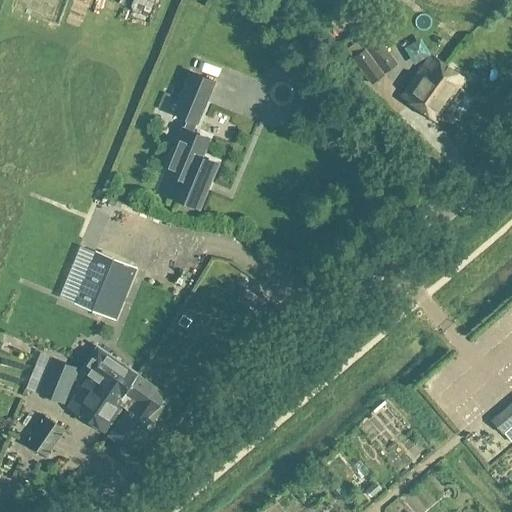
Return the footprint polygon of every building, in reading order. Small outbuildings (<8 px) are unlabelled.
[(370,26),(357,35),(366,48),(377,60),(385,71),(397,62),(389,51),(370,26)] [(366,48),(353,57),(372,83),(386,73),(386,72),(385,71),(377,60),(366,48)] [(402,96),(424,112),(428,106),(426,105),(430,99),(426,96),(428,92),(429,92),(432,88),(437,82),(436,82),(448,65),(432,54),(402,96)] [(467,79),(448,65),(436,82),(437,82),(432,88),(429,92),(428,92),(426,96),(430,99),(426,105),(428,106),(424,112),(437,121),(448,106),(449,106),(462,88),(461,88),(467,79)] [(203,156),(210,138),(193,130),(195,123),(197,124),(215,81),(190,70),(172,114),(187,120),(184,127),(183,126),(163,172),(176,178),(168,195),(199,208),(218,163),(203,156)] [(95,252),(74,302),(116,320),(137,269),(95,252)] [(233,305),(254,320),(266,303),(245,288),(233,305)] [(119,398),(137,373),(98,346),(81,369),(90,375),(88,377),(119,398)] [(78,367),(52,356),(37,391),(64,402),(78,367)] [(0,364),(0,387),(23,390),(25,367),(0,364)] [(137,373),(119,398),(116,402),(126,408),(108,434),(130,450),(182,405),(137,373)] [(116,402),(119,398),(88,377),(68,406),(108,434),(126,408),(116,402)] [(503,432),(511,424),(511,403),(493,420),(503,432)] [(47,456),(65,429),(45,415),(27,442),(47,456)] [(375,481),(366,490),(371,496),(381,488),(375,481)] [(0,486),(0,500),(9,505),(15,495),(0,486)]
